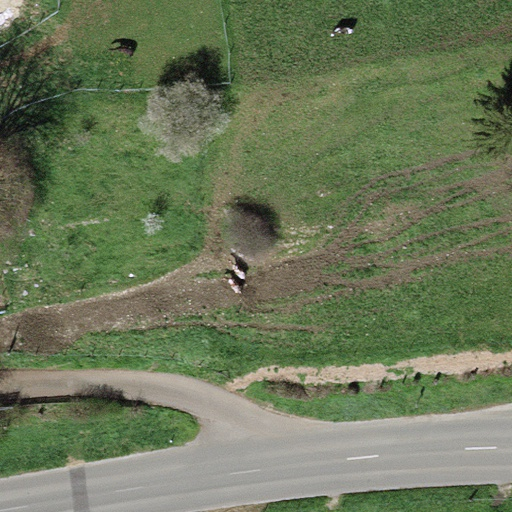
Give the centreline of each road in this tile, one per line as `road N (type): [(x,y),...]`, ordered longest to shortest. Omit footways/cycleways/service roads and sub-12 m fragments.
road 1 (secondary): [(511,447),(255,471),(18,511)]
road 2 (track): [(255,471),(221,417),(168,395),(99,383),(0,400)]
